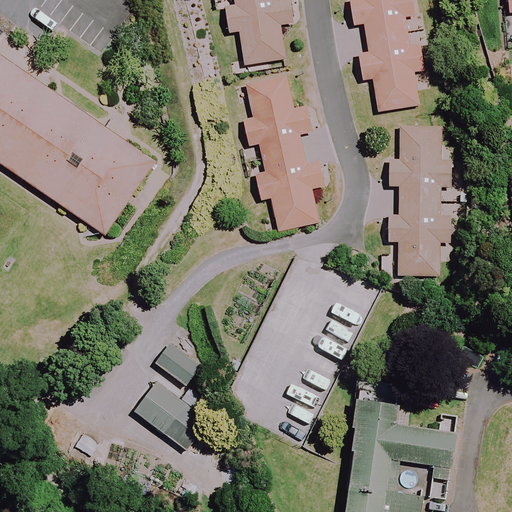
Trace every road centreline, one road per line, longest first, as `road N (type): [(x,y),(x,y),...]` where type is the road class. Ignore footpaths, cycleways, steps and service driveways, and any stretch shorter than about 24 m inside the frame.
road 1 (residential): [(111,399),(176,299),(204,271),(336,232),(350,217),(356,202),(315,0)]
road 2 (residential): [(466,511),(478,413),(492,391),(511,384)]
